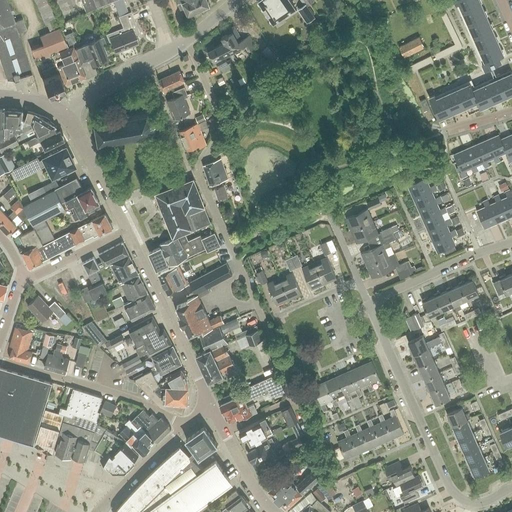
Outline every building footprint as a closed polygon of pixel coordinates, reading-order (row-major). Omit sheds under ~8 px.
[(0,0),(0,59),(7,80),(15,81),(17,87),(20,85),(21,89),(37,90),(18,33),(18,32),(15,23),(15,22),(15,21),(6,0),(0,0)] [(33,0),(36,4),(45,24),(46,24),(49,32),(39,36),(43,44),(31,48),(35,59),(52,53),(67,47),(59,29),(60,28),(48,0),(33,0)] [(80,0),(86,13),(108,3),(116,0),(117,1),(119,0),(80,0)] [(189,14),(210,5),(207,0),(177,0),(181,10),(186,8),(189,14)] [(289,0),(260,0),(259,1),(273,23),(295,8),(289,0)] [(499,57),(504,55),(504,54),(502,55),(500,50),(502,49),(498,42),(497,42),(494,37),(496,36),(492,29),(491,29),(489,24),(490,24),(487,16),(485,16),(483,11),(484,11),(481,3),(480,4),(477,0),(453,0),(456,4),(459,3),(485,62),(482,64),(485,70),(502,63),(499,57)] [(305,4),(297,9),(306,23),(315,17),(305,4)] [(123,27),(110,32),(106,34),(109,42),(111,41),(115,52),(138,43),(133,31),(138,29),(131,11),(118,16),(123,27)] [(463,47),(446,13),(441,15),(455,44),(434,54),(437,59),(463,47)] [(15,22),(15,23),(18,32),(18,33),(27,31),(23,18),(15,21),(15,22)] [(231,53),(233,52),(246,45),(250,52),(256,48),(249,36),(238,42),(237,38),(240,37),(234,26),(227,30),(229,33),(222,37),(225,42),(231,53)] [(76,43),(72,32),(64,35),(68,46),(76,43)] [(72,46),(77,59),(86,56),(90,66),(107,59),(102,46),(99,38),(83,45),(81,41),(72,45),(72,46)] [(405,59),(412,56),(426,49),(420,38),(406,45),(399,48),(405,59)] [(225,56),(231,53),(225,42),(215,47),(213,44),(203,49),(206,56),(210,54),(214,62),(216,61),(222,73),(234,67),(230,60),(228,61),(225,56)] [(65,85),(84,77),(77,59),(72,46),(59,52),(63,63),(57,65),(65,85)] [(412,71),(433,61),(431,56),(410,66),(412,71)] [(164,92),(185,82),(180,71),(159,80),(164,92)] [(48,95),(64,88),(58,72),(42,79),(48,95)] [(511,93),(511,73),(511,72),(473,89),(470,83),(436,98),(435,95),(429,97),(439,119),(439,117),(444,114),(445,116),(453,112),(452,111),(457,109),(458,110),(465,107),(465,105),(470,103),(470,105),(478,101),(481,108),(481,107),(481,106),(486,104),(486,105),(494,102),(493,101),(499,98),(499,100),(507,96),(506,95),(511,93)] [(171,111),(173,110),(176,119),(190,113),(185,99),(188,97),(184,87),(172,92),(174,98),(167,101),(171,111)] [(23,127),(24,120),(22,119),(23,110),(17,110),(11,109),(11,110),(5,109),(5,137),(9,137),(9,127),(23,127)] [(20,144),(27,140),(55,127),(56,126),(54,125),(48,120),(44,117),(37,114),(35,113),(29,111),(26,120),(24,120),(23,127),(23,131),(5,140),(0,141),(0,153),(2,152),(20,144)] [(152,133),(155,126),(154,118),(148,113),(113,119),(112,117),(107,118),(107,121),(95,123),(99,143),(152,133)] [(200,123),(206,120),(204,115),(196,118),(198,124),(200,123)] [(197,124),(180,131),(188,150),(199,145),(199,147),(206,144),(200,130),(209,127),(206,120),(200,123),(197,124)] [(55,127),(27,140),(30,147),(40,142),(38,138),(40,137),(46,149),(65,140),(64,139),(64,138),(64,136),(63,135),(63,134),(62,133),(61,132),(60,131),(58,132),(55,127)] [(498,134),(487,139),(495,157),(493,158),(496,163),(501,161),(499,155),(506,152),(501,139),(498,134)] [(511,136),(511,134),(501,139),(506,152),(508,157),(507,157),(509,163),(511,161),(511,156),(511,155),(511,136)] [(487,139),(476,144),(484,162),(482,163),(485,168),(489,166),(487,161),(493,158),(495,157),(487,139)] [(476,144),(465,149),(472,167),(471,168),(473,173),(478,171),(476,165),(482,163),(484,162),(476,144)] [(51,177),(75,166),(66,148),(45,158),(40,161),(38,162),(41,168),(48,165),(50,169),(48,170),(51,177)] [(465,149),(453,155),(459,167),(460,171),(461,172),(459,172),(462,178),(467,176),(465,170),(471,168),(472,167),(465,149)] [(0,164),(5,173),(15,168),(7,153),(0,156),(0,164)] [(40,161),(38,157),(13,169),(18,179),(41,168),(38,162),(40,161)] [(210,185),(227,179),(221,159),(203,165),(210,185)] [(486,172),(480,174),(483,181),(489,178),(486,172)] [(430,188),(429,187),(426,180),(435,176),(434,173),(430,174),(430,173),(424,176),(425,177),(407,185),(412,196),(430,188)] [(75,221),(101,207),(98,203),(100,203),(91,187),(84,191),(77,178),(23,206),(44,245),(55,239),(44,220),(65,209),(63,205),(67,203),(69,207),(73,206),(74,208),(72,209),(74,213),(72,214),(75,221)] [(463,180),(466,187),(472,185),(468,178),(463,180)] [(196,229),(210,223),(193,179),(156,194),(173,237),(196,228),(196,229)] [(56,180),(44,186),(47,193),(59,186),(56,180)] [(506,182),(499,185),(502,192),(509,188),(506,182)] [(430,188),(412,196),(417,207),(435,199),(435,198),(432,192),(437,189),(434,184),(429,187),(430,188)] [(224,186),(214,190),(218,202),(230,198),(229,194),(227,195),(224,186)] [(3,195),(8,200),(15,193),(12,188),(3,195)] [(501,200),(499,200),(507,218),(511,215),(511,198),(511,197),(511,194),(510,190),(505,192),(507,197),(501,200)] [(387,199),(385,193),(367,201),(370,209),(381,205),(380,202),(387,199)] [(490,205),(488,205),(496,223),(507,218),(499,200),(501,200),(499,195),(494,197),(496,202),(490,205)] [(435,199),(417,207),(422,218),(440,211),(439,209),(437,203),(442,200),(440,197),(440,196),(435,198),(435,199)] [(17,215),(23,209),(18,200),(11,208),(17,215)] [(485,207),(477,210),(484,228),(496,223),(488,205),(490,205),(488,200),(483,202),(485,207)] [(452,205),(446,208),(449,214),(455,211),(452,205)] [(440,211),(422,218),(427,230),(445,222),(444,220),(441,214),(447,211),(444,207),(439,209),(440,211)] [(352,231),(373,221),(368,208),(346,218),(352,231)] [(23,209),(17,215),(22,221),(28,216),(23,209)] [(22,221),(17,215),(14,211),(8,217),(0,224),(0,225),(8,234),(17,226),(22,221)] [(447,211),(441,214),(444,220),(450,218),(447,211)] [(99,233),(100,235),(113,228),(105,214),(44,245),(38,248),(41,252),(38,253),(42,262),(42,261),(99,233)] [(457,216),(451,219),(454,225),(460,222),(457,216)] [(445,222),(427,230),(432,241),(450,233),(449,231),(447,225),(452,223),(450,218),(444,220),(445,222)] [(357,243),(379,234),(373,221),(352,231),(357,243)] [(221,245),(215,232),(211,223),(210,223),(196,229),(197,230),(186,236),(185,233),(160,245),(160,247),(149,252),(156,268),(168,263),(169,265),(194,254),(195,254),(207,249),(208,251),(221,245)] [(380,232),(382,237),(393,232),(391,227),(380,232)] [(462,228),(456,231),(459,237),(465,234),(462,228)] [(44,245),(43,245),(35,229),(19,236),(27,251),(22,253),(30,269),(43,262),(42,261),(42,262),(38,253),(41,252),(38,248),(44,245)] [(450,233),(432,241),(438,253),(444,250),(454,245),(455,245),(452,236),(457,234),(454,229),(449,231),(450,233)] [(400,231),(395,233),(397,239),(403,237),(400,231)] [(389,242),(396,239),(393,233),(382,238),(385,242),(385,243),(385,244),(389,242)] [(331,251),(326,240),(320,243),(325,254),(331,251)] [(110,264),(129,256),(122,242),(99,255),(103,262),(97,265),(94,257),(82,263),(92,283),(100,279),(96,271),(105,267),(110,264)] [(283,242),(277,245),(279,250),(286,247),(283,242)] [(385,249),(383,244),(383,243),(361,253),(367,266),(388,256),(385,249)] [(400,265),(395,253),(394,254),(388,256),(367,266),(372,278),(396,268),(395,266),(400,265)] [(296,268),(302,265),(297,255),(291,257),(296,268)] [(129,256),(110,264),(112,267),(115,274),(119,283),(138,274),(129,256)] [(290,271),(296,268),(291,257),(285,260),(290,271)] [(324,284),(337,279),(327,257),(315,262),(324,284)] [(311,290),(324,284),(315,262),(302,268),(311,290)] [(400,265),(395,266),(396,268),(401,279),(412,274),(411,273),(414,272),(411,267),(409,268),(406,262),(400,265)] [(220,267),(190,282),(190,283),(192,288),(195,292),(196,294),(201,291),(208,287),(232,275),(226,263),(220,267)] [(178,264),(158,274),(163,284),(183,275),(178,264)] [(267,281),(261,266),(254,269),(261,284),(267,281)] [(280,278),(289,300),(302,294),(292,273),(280,278)] [(507,294),(511,291),(511,274),(506,277),(505,275),(499,277),(500,280),(505,290),(506,292),(507,294)] [(183,275),(163,284),(168,294),(188,285),(183,275)] [(128,302),(147,292),(139,276),(121,285),(128,302)] [(277,305),(289,300),(280,278),(267,284),(277,305)] [(459,285),(466,300),(479,294),(472,279),(465,283),(464,281),(458,283),(459,285)] [(500,280),(494,282),(500,295),(506,292),(505,290),(500,280)] [(102,282),(88,289),(92,299),(107,292),(102,282)] [(454,305),(466,300),(459,285),(453,288),(452,286),(446,289),(447,291),(448,291),(454,305)] [(189,301),(177,306),(181,316),(179,317),(181,321),(205,311),(200,298),(210,292),(208,287),(201,291),(196,294),(195,292),(187,296),(189,301)] [(442,311),(454,305),(448,291),(447,291),(440,294),(439,292),(434,294),(435,296),(442,311)] [(132,320),(155,308),(147,292),(128,302),(124,305),(123,305),(132,320)] [(59,318),(66,313),(55,301),(49,307),(38,295),(27,306),(42,321),(53,311),(59,318)] [(429,316),(442,311),(435,296),(428,299),(427,297),(422,300),(429,316)] [(120,297),(112,301),(115,309),(123,305),(124,305),(120,297)] [(470,304),(468,300),(460,304),(462,308),(470,304)] [(473,317),(481,313),(479,308),(471,311),(473,317)] [(205,311),(181,321),(183,326),(186,325),(190,335),(198,331),(199,334),(224,323),(221,315),(209,321),(205,311)] [(466,320),(473,317),(471,311),(464,315),(466,320)] [(419,313),(411,316),(417,329),(424,326),(419,313)] [(149,357),(172,344),(164,329),(160,331),(153,315),(130,329),(138,348),(142,346),(147,353),(149,357)] [(256,325),(243,331),(237,318),(200,335),(207,350),(218,345),(219,347),(224,344),(228,343),(223,333),(233,329),(237,338),(258,329),(256,325)] [(449,327),(457,324),(454,319),(447,322),(449,327)] [(82,327),(100,347),(107,341),(91,322),(82,327)] [(442,331),(449,327),(447,322),(439,325),(442,331)] [(29,363),(32,352),(28,350),(33,332),(16,327),(10,345),(11,345),(13,347),(9,359),(29,363)] [(251,345),(262,340),(258,330),(247,335),(251,345)] [(442,341),(447,339),(444,332),(439,334),(440,336),(442,341)] [(51,347),(54,336),(46,334),(43,345),(51,347)] [(125,341),(121,335),(110,341),(110,342),(106,345),(108,349),(113,346),(114,348),(125,341)] [(414,354),(428,348),(426,342),(422,335),(408,342),(411,349),(409,350),(412,355),(414,355),(414,354)] [(440,336),(426,342),(428,348),(442,341),(440,336)] [(82,339),(75,338),(73,347),(79,349),(82,339)] [(447,339),(442,341),(447,354),(452,351),(447,339)] [(55,371),(62,345),(57,344),(55,350),(54,349),(53,355),(48,354),(44,368),(55,371)] [(209,381),(236,368),(224,344),(219,347),(218,345),(207,350),(197,355),(209,381)] [(66,374),(70,360),(61,357),(63,352),(66,353),(67,347),(62,345),(55,371),(66,374)] [(81,346),(76,365),(83,367),(86,355),(88,356),(90,349),(81,346)] [(138,348),(136,349),(140,357),(147,353),(142,346),(138,348)] [(161,375),(181,364),(172,346),(152,357),(161,375)] [(419,367),(433,360),(428,348),(414,354),(414,355),(417,361),(415,362),(417,368),(419,367)] [(139,356),(122,365),(125,370),(138,363),(141,362),(139,356)] [(453,366),(458,364),(455,357),(450,359),(453,366)] [(424,379),(439,372),(433,360),(419,367),(422,373),(420,374),(422,380),(424,379)] [(371,361),(359,366),(367,384),(366,384),(369,391),(373,390),(370,383),(379,379),(371,361)] [(129,377),(142,370),(138,363),(125,370),(129,377)] [(461,371),(460,369),(458,364),(453,366),(456,374),(461,371)] [(0,435),(33,445),(52,383),(0,366),(0,435)] [(359,366),(348,371),(356,389),(355,389),(358,396),(361,395),(358,388),(366,384),(367,384),(359,366)] [(185,373),(183,371),(181,369),(167,377),(173,387),(188,388),(187,379),(186,376),(185,373)] [(348,371),(336,376),(344,394),(343,394),(346,401),(350,400),(347,393),(355,389),(356,389),(348,371)] [(188,388),(173,387),(168,387),(167,389),(161,388),(158,385),(151,372),(134,381),(159,406),(173,413),(175,411),(181,414),(182,414),(186,404),(187,404),(188,388)] [(430,391),(444,385),(439,372),(424,379),(427,386),(425,387),(428,392),(430,391)] [(276,374),(264,380),(269,391),(272,397),(284,392),(276,374)] [(336,376),(325,381),(333,399),(332,399),(335,406),(339,405),(335,398),(343,394),(344,394),(336,376)] [(222,404),(221,404),(225,413),(226,412),(230,421),(243,414),(245,417),(251,415),(247,406),(245,402),(269,391),(264,380),(232,394),(234,398),(222,404)] [(325,381),(313,386),(320,402),(319,402),(323,412),(328,410),(324,403),(332,399),(333,399),(325,381)] [(464,391),(469,389),(466,381),(460,383),(464,391)] [(433,404),(450,397),(444,385),(430,391),(433,398),(431,399),(433,404)] [(106,429),(120,437),(105,429),(97,424),(101,413),(97,412),(102,398),(73,388),(67,409),(61,407),(59,413),(65,415),(59,435),(61,436),(55,454),(71,459),(72,456),(85,460),(89,448),(94,450),(106,429)] [(116,406),(105,401),(100,413),(111,417),(116,406)] [(475,411),(480,409),(477,401),(472,404),(475,411)] [(253,404),(247,406),(251,415),(257,412),(253,404)] [(462,407),(447,414),(450,421),(448,422),(451,428),(453,427),(467,420),(462,407)] [(146,430),(155,440),(157,442),(171,429),(161,418),(158,420),(152,414),(150,416),(143,409),(131,421),(138,428),(141,426),(146,431),(146,430)] [(284,411),(291,425),(297,421),(291,409),(284,411)] [(385,420),(384,421),(392,439),(404,434),(396,416),(397,416),(394,409),(390,410),(393,417),(385,420)] [(36,440),(35,444),(44,447),(43,450),(53,453),(53,451),(55,444),(64,415),(45,410),(36,440)] [(506,411),(498,415),(501,420),(508,417),(506,411)] [(373,425),(372,426),(380,444),(392,439),(384,421),(385,420),(382,414),(378,416),(381,422),(373,425)] [(273,432),(272,429),(266,417),(239,431),(244,439),(245,438),(249,444),(268,434),(269,436),(274,434),(273,432)] [(484,418),(479,421),(482,428),(488,426),(484,418)] [(362,431),(361,431),(369,449),(380,444),(372,426),(373,425),(371,419),(367,421),(370,427),(362,431)] [(138,428),(131,421),(130,421),(129,420),(125,424),(127,426),(120,433),(132,445),(133,443),(143,453),(146,453),(150,449),(150,446),(149,445),(155,440),(146,430),(146,431),(141,426),(138,428)] [(467,420),(453,427),(456,433),(453,434),(456,440),(458,439),(473,433),(467,420)] [(351,436),(349,436),(358,454),(369,449),(361,431),(362,431),(359,424),(355,426),(358,432),(351,436)] [(511,426),(511,427),(510,425),(506,427),(507,429),(500,432),(506,447),(511,444),(511,426)] [(488,426),(482,428),(485,435),(491,433),(488,426)] [(188,511),(231,481),(230,480),(216,461),(204,469),(192,457),(196,453),(199,458),(209,451),(212,449),(216,446),(217,445),(204,427),(186,440),(194,450),(190,454),(182,447),(175,454),(166,461),(158,469),(149,477),(141,485),(138,490),(134,494),(126,502),(119,511),(118,511),(188,511)] [(122,439),(120,437),(106,429),(94,450),(103,455),(100,459),(104,463),(103,463),(109,470),(111,467),(117,472),(124,472),(132,464),(132,462),(139,455),(122,439)] [(347,437),(338,441),(340,447),(344,456),(346,460),(358,454),(349,436),(351,436),(348,429),(344,431),(347,437)] [(473,433),(458,439),(461,445),(459,446),(461,452),(464,451),(478,445),(473,433)] [(287,454),(304,445),(300,437),(283,446),(287,454)] [(276,457),(272,449),(266,438),(256,443),(258,446),(248,452),(256,468),(276,457)] [(478,445),(464,451),(467,458),(464,459),(467,464),(469,463),(483,457),(478,445)] [(340,447),(334,450),(338,459),(344,456),(340,447)] [(483,457),(469,463),(472,470),(470,471),(472,477),(489,470),(483,457)] [(391,475),(396,485),(399,484),(415,476),(410,466),(402,470),(399,462),(384,469),(387,477),(391,475)] [(313,471),(305,478),(296,487),(285,476),(269,491),(286,510),(320,477),(313,471)] [(415,489),(423,486),(418,475),(415,476),(399,484),(404,494),(400,495),(404,504),(418,497),(415,489)] [(336,493),(325,481),(318,487),(328,499),(336,493)] [(396,485),(393,486),(398,497),(400,495),(404,494),(399,484),(396,485)] [(313,492),(321,502),(326,498),(318,488),(313,492)] [(372,488),(364,492),(367,497),(374,494),(372,488)] [(252,511),(236,491),(207,511),(252,511)] [(329,511),(331,511),(310,491),(291,509),(293,511),(329,511)] [(354,511),(365,507),(363,501),(352,506),(354,511)]
